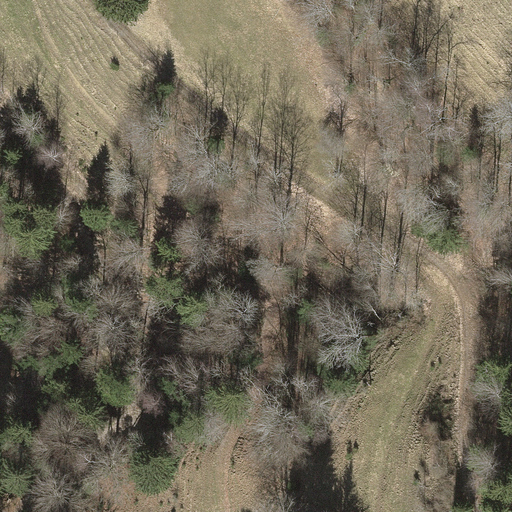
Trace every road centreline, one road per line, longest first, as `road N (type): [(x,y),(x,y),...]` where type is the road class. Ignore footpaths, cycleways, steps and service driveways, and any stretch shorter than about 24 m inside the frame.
road 1 (track): [(481,511),(444,299),(370,212),(168,83),(93,0)]
road 2 (track): [(0,123),(168,327),(165,383),(130,427),(14,511)]
